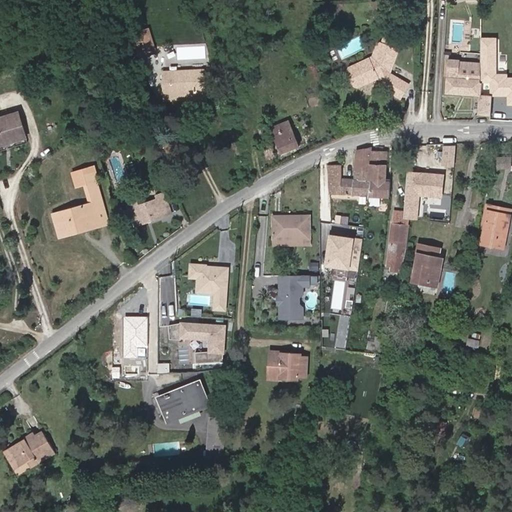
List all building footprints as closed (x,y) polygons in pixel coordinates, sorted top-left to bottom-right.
[(146,25),(138,27),(145,50),(153,48),(146,25)] [(138,27),(130,29),(136,53),(145,50),(138,27)] [(385,71),(393,48),(389,47),(392,38),(380,34),(378,42),(375,41),(370,55),(357,61),(359,65),(345,71),(350,83),(355,84),(366,79),(366,77),(369,76),(372,77),(375,75),(380,87),(398,95),(404,81),(385,73),(385,71)] [(493,36),(478,36),(478,61),(478,81),(486,81),(487,93),(502,93),(502,91),(506,91),(507,102),(511,101),(511,75),(504,75),(504,72),(493,72),(493,36)] [(457,60),(458,58),(445,58),(443,91),(479,93),(478,81),(478,61),(457,60)] [(359,65),(357,61),(343,67),(345,71),(359,65)] [(197,69),(159,70),(160,95),(198,93),(197,69)] [(490,94),(479,93),(478,115),(490,115),(490,94)] [(13,112),(0,116),(0,144),(21,137),(13,112)] [(293,143),(283,115),(263,121),(264,126),(272,150),(293,143)] [(257,156),(272,150),(264,126),(255,129),(257,135),(251,137),(257,156)] [(189,153),(185,134),(171,137),(175,155),(189,153)] [(0,144),(0,149),(23,142),(21,137),(0,144)] [(457,144),(443,143),(443,164),(457,164),(457,144)] [(355,148),(353,167),(367,167),(369,145),(355,148)] [(367,179),(365,195),(385,196),(387,180),(383,180),(385,151),(371,151),(368,179),(367,179)] [(350,194),(351,178),(338,178),(339,158),(326,159),(327,194),(350,194)] [(507,160),(495,160),(496,170),(508,169),(507,160)] [(350,194),(365,195),(367,179),(366,178),(367,167),(353,167),(350,194)] [(72,235),(97,228),(93,214),(102,211),(90,169),(68,175),(72,189),(81,186),(86,205),(54,214),(60,235),(71,231),(72,235)] [(400,218),(407,218),(413,219),(415,195),(425,196),(428,174),(405,173),(400,218)] [(127,206),(134,226),(169,214),(162,193),(155,195),(157,199),(138,206),(136,202),(127,206)] [(113,211),(118,223),(125,221),(121,209),(113,211)] [(487,215),(499,218),(500,212),(488,209),(487,215)] [(93,214),(97,228),(106,225),(102,211),(93,214)] [(269,211),(269,233),(305,233),(304,211),(269,211)] [(60,235),(54,214),(50,215),(56,239),(72,235),(71,231),(60,235)] [(492,251),(499,218),(487,215),(483,231),(479,248),(492,251)] [(499,218),(492,251),(501,253),(508,220),(499,218)] [(389,227),(386,245),(401,247),(404,229),(389,227)] [(361,269),(364,236),(327,232),(324,265),(361,269)] [(435,268),(436,260),(438,251),(416,247),(415,255),(415,256),(410,283),(425,286),(425,285),(433,287),(437,268),(435,268)] [(213,307),(223,307),(225,265),(204,263),(204,265),(198,265),(198,262),(188,261),(188,275),(196,275),(195,282),(214,283),(213,290),(213,307)] [(306,270),(277,271),(277,292),(279,292),(279,299),(278,301),(278,314),(300,313),(300,303),(297,299),(297,292),(300,289),(300,281),(307,281),(306,270)] [(213,290),(214,283),(195,282),(195,289),(213,290)] [(223,323),(179,320),(169,322),(168,337),(179,337),(179,335),(208,337),(207,349),(193,350),(194,361),(221,359),(223,323)] [(280,368),(280,373),(298,374),(298,370),(305,371),(306,353),(300,354),(270,356),(270,368),(280,368)] [(155,399),(164,422),(176,417),(195,409),(207,405),(197,382),(155,399)] [(197,415),(195,409),(176,417),(179,423),(197,415)] [(222,461),(225,419),(208,418),(207,458),(222,461)] [(29,429),(20,435),(23,440),(32,435),(29,429)] [(20,435),(4,444),(16,464),(32,455),(37,462),(48,455),(52,452),(42,433),(40,431),(32,435),(23,440),(20,435)] [(4,444),(0,446),(0,448),(15,475),(37,462),(32,455),(16,464),(4,444)]
